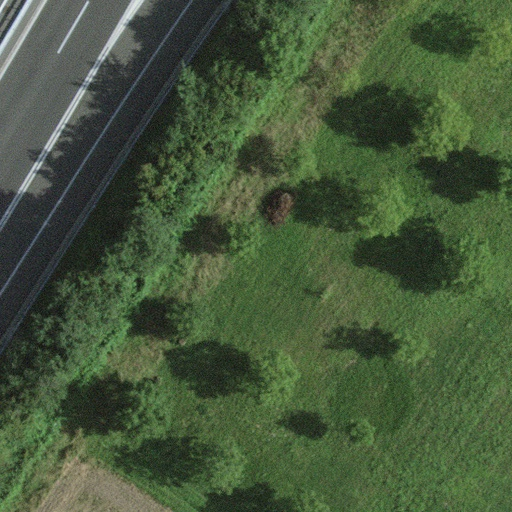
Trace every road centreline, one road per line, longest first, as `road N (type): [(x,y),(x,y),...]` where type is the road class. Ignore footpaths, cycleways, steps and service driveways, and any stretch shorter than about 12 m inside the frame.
road 1 (motorway): [(0,265),(170,0)]
road 2 (motorway): [(0,159),(101,0)]
